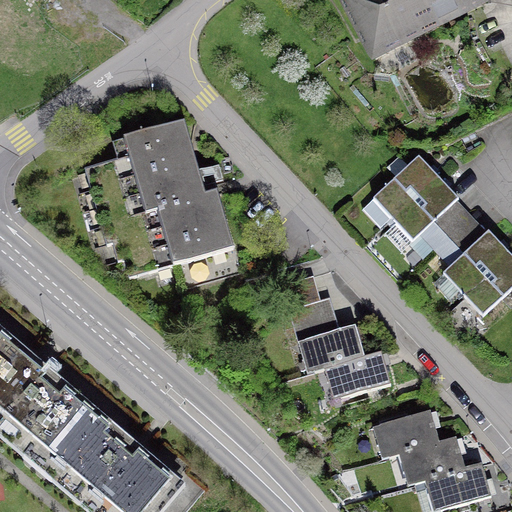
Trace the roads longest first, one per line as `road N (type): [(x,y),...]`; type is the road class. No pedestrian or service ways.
road 1 (residential): [(155,42),(511,427)]
road 2 (secondary): [(0,243),(297,511)]
road 3 (unclassified): [(155,42),(0,156)]
